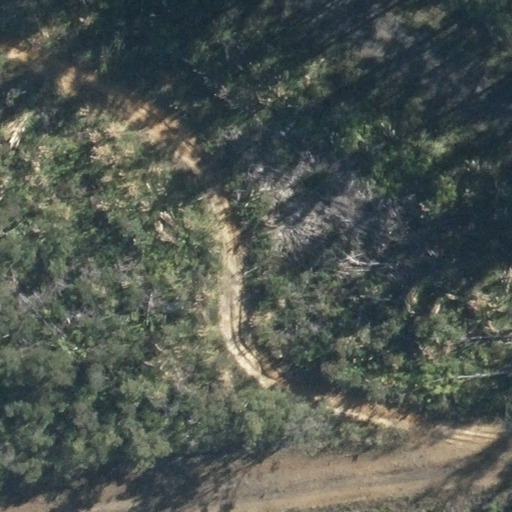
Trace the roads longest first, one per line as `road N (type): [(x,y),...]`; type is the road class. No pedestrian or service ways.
road 1 (track): [(511,465),(223,489),(128,511)]
road 2 (track): [(511,115),(330,0)]
